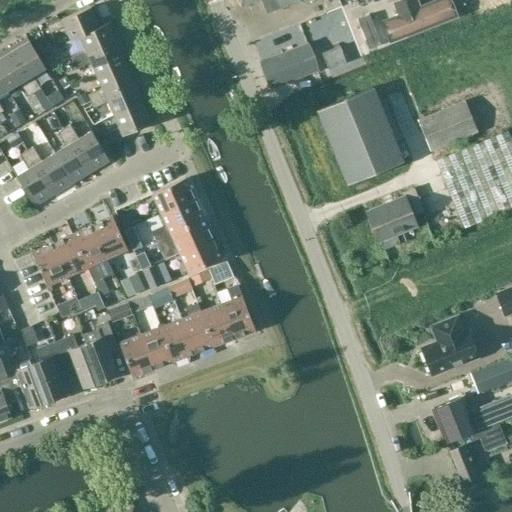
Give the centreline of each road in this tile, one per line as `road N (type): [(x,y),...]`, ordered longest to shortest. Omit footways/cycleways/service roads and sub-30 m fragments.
road 1 (residential): [(403,511),(216,0)]
road 2 (residential): [(7,231),(179,147),(111,0)]
road 3 (residential): [(0,449),(118,410),(131,423),(167,511)]
